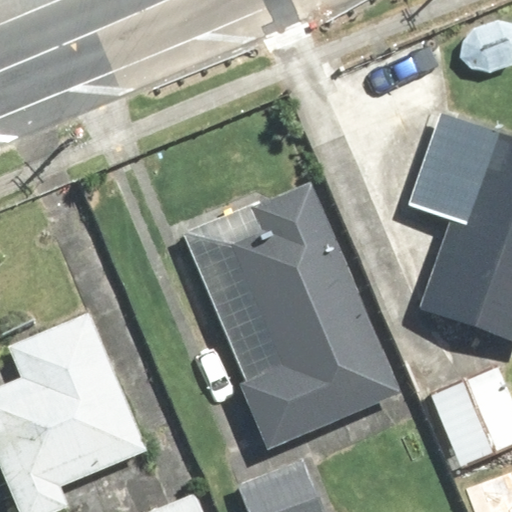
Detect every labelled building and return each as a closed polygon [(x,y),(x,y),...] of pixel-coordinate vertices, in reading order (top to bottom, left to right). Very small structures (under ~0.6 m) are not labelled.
[(423,303),(511,330),(511,124),(450,105),(420,198),(453,209),(423,303)] [(415,384),(327,164),(185,219),(273,440),(415,384)] [(0,382),(0,438),(29,511),(45,511),(89,495),(79,469),(162,437),(109,303),(20,339),(32,370),(0,382)] [(511,361),(437,389),(465,466),(511,448),(511,361)] [(339,511),(312,445),(238,474),(252,511),(339,511)] [(216,511),(206,487),(142,511),(216,511)]
